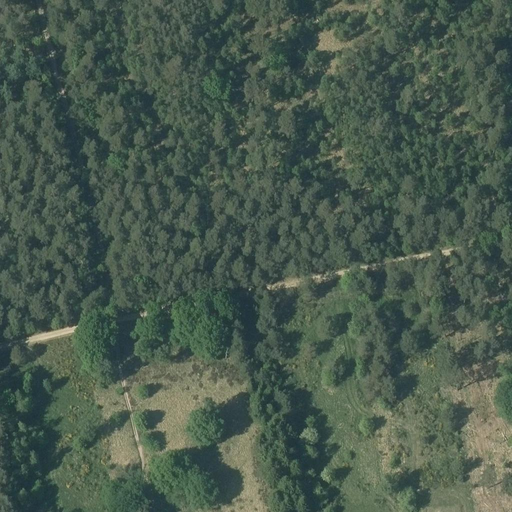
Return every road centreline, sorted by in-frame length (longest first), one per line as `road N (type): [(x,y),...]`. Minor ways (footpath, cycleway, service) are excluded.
road 1 (track): [(74,327),(497,242)]
road 2 (track): [(38,0),(111,320)]
